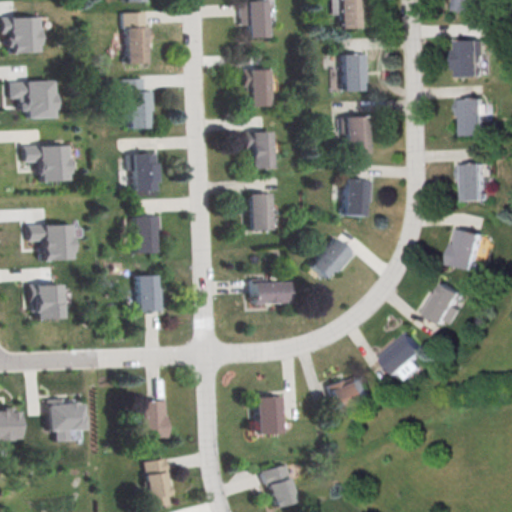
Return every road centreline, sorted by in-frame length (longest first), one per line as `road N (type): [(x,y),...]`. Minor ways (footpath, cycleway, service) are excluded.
road 1 (residential): [(225,511),(210,421),(193,0)]
road 2 (residential): [(208,353),(291,347),(327,334),(384,288),(411,227),(408,0)]
road 3 (residential): [(0,358),(208,353)]
